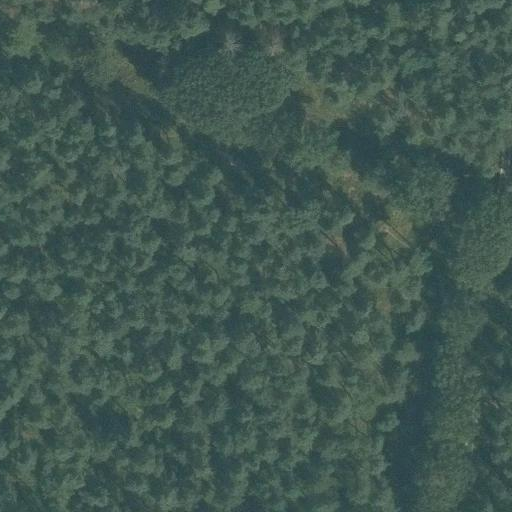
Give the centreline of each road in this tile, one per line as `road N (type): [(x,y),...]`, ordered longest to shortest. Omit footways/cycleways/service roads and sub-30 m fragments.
road 1 (track): [(459,511),(511,208)]
road 2 (track): [(511,208),(352,155)]
